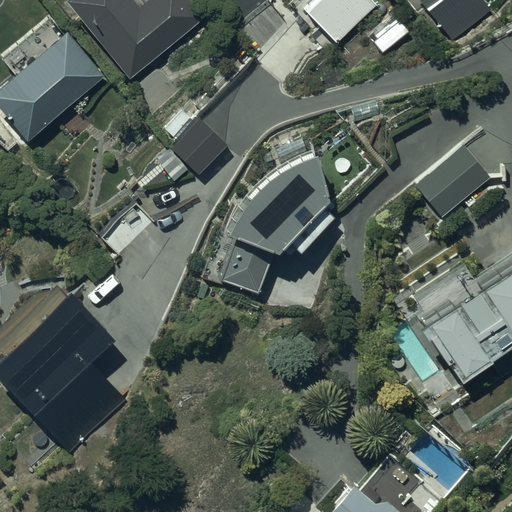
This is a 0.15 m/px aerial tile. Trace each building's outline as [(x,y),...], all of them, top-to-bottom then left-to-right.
[(65,0),(126,74),(201,14),(189,0),(65,0)] [(215,0),(234,21),(259,0),(215,0)] [(305,0),(306,0),(301,6),(334,40),(374,1),(373,0),(305,0)] [(419,0),(451,40),(490,8),(483,0),(419,0)] [(385,26),(371,38),(381,51),(407,29),(396,17),(394,18),(384,6),(375,14),(385,26)] [(0,60),(7,69),(0,74),(0,109),(24,138),(102,72),(61,25),(48,36),(37,23),(0,54),(0,60)] [(157,146),(191,177),(226,139),(192,108),(157,146)] [(488,173),(459,138),(410,179),(439,214),(488,173)] [(221,223),(220,225),(232,230),(215,274),(254,289),(270,245),(273,247),(282,233),(295,246),(329,211),(328,210),(334,205),(322,192),(309,145),(308,145),(306,145),(304,146),(301,147),(299,148),(297,148),(294,149),(292,150),(290,151),(288,152),(285,153),(283,154),(281,155),(279,156),(277,157),(275,159),(272,160),(270,161),(268,163),(266,164),(264,165),(262,167),(260,168),(258,170),(257,171),(255,173),(253,175),(251,176),(249,178),(248,180),(246,181),(244,183),(243,185),(241,187),(240,189),(238,191),(237,193),(235,195),(234,197),(233,199),(231,201),(230,203),(229,205),(228,207),(227,209),(225,212),(224,214),(223,216),(222,218),(222,221),(221,223)] [(140,194),(111,221),(132,244),(161,216),(140,194)] [(461,259),(413,293),(412,294),(424,311),(412,319),(419,330),(422,328),(440,354),(442,352),(446,358),(445,358),(456,375),(487,354),(486,352),(511,335),(511,336),(511,245),(471,274),(461,259)] [(411,511),(412,511),(402,503),(422,479),(387,448),(356,484),(348,477),(317,511),(411,511)]
